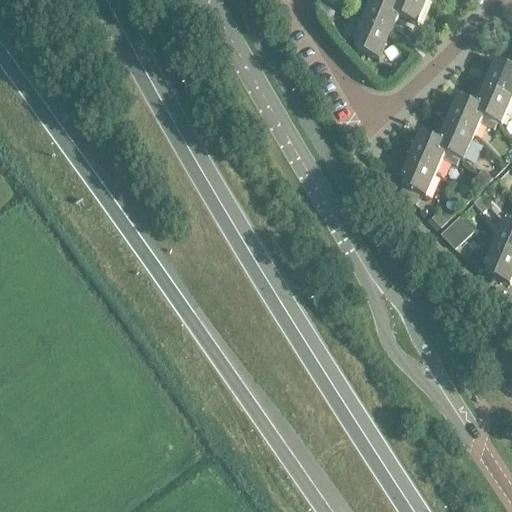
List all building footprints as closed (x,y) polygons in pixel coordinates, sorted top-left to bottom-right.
[(427,4),(418,0),(394,0),(394,1),(390,0),(377,0),(377,3),(391,8),(390,9),(396,11),(394,18),(398,19),(398,20),(417,28),(427,4)] [(390,9),(391,8),(377,3),(372,1),(360,29),(389,41),(398,20),(398,19),(394,18),(396,11),(390,9)] [(332,12),(323,3),(316,9),(325,19),(332,12)] [(389,41),(360,29),(352,47),(357,48),(355,54),(379,65),(389,41)] [(511,73),(494,66),(484,90),(511,102),(511,73)] [(483,121),(496,126),(502,128),(511,103),(511,102),(484,90),(476,110),(480,111),(477,118),(483,120),(483,121)] [(480,111),(476,110),(456,101),(445,128),(474,140),(479,127),(493,132),(496,126),(483,121),(483,120),(477,118),(480,111)] [(445,157),(457,162),(464,165),(474,140),(445,128),(438,146),(442,148),(439,154),(445,156),(445,157)] [(442,148),(438,146),(418,138),(407,165),(435,177),(441,164),(454,169),(457,162),(445,157),(445,156),(439,154),(442,148)] [(435,177),(407,165),(399,183),(403,184),(401,190),(426,200),(435,177)] [(490,183),(481,173),(475,179),(484,189),(490,183)] [(486,211),(477,202),(471,208),(480,218),(486,211)] [(441,229),(448,223),(439,214),(432,220),(441,229)] [(459,221),(440,239),(453,253),(472,235),(459,221)] [(511,229),(506,227),(502,225),(490,254),(511,262),(511,229)] [(511,262),(490,254),(480,250),(473,267),(487,273),(484,279),(509,289),(511,281),(511,262)]
